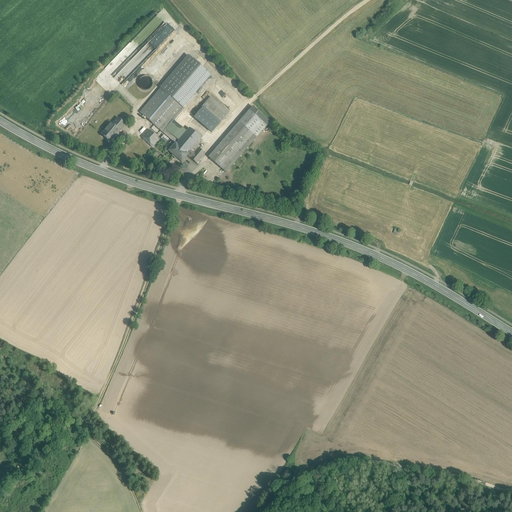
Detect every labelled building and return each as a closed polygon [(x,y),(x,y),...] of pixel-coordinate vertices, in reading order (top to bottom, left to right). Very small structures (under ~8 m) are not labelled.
[(156,47),(174,30),(168,24),(153,39),(156,42),(153,44),(156,47)] [(160,88),(161,88),(180,104),(183,107),(210,75),(188,56),(160,88)] [(141,78),(139,81),(139,84),(140,87),(142,89),(146,90),(149,89),(151,87),(152,84),(152,80),(150,78),(147,76),(144,77),(141,78)] [(161,88),(140,112),(159,129),(180,104),(161,88)] [(229,113),(210,97),(207,101),(225,117),(229,113)] [(232,103),(233,104),(230,107),(233,110),(240,101),(236,98),(232,103)] [(225,117),(207,101),(202,108),(220,123),(225,117)] [(80,103),(68,115),(71,117),(82,106),(80,103)] [(180,104),(159,129),(163,132),(165,129),(173,120),(184,107),(183,107),(180,104)] [(270,122),(252,107),(249,111),(266,126),(270,122)] [(220,123),(202,108),(194,117),(212,132),(220,123)] [(266,126),(249,111),(209,157),(226,172),(266,126)] [(64,126),(69,120),(65,117),(60,123),(64,126)] [(125,124),(117,118),(112,124),(119,130),(120,131),(125,124)] [(186,132),(173,120),(165,129),(179,140),(186,132)] [(111,123),(102,134),(105,137),(106,137),(111,141),(119,130),(112,124),(111,123)] [(179,140),(176,144),(187,153),(197,141),(200,137),(190,128),(186,132),(179,140)] [(156,137),(149,129),(141,136),(152,147),(159,139),(156,137)] [(179,140),(165,129),(163,132),(175,143),(176,144),(179,140)] [(197,141),(187,153),(188,154),(187,155),(190,158),(198,148),(201,145),(197,141)] [(176,144),(175,143),(169,151),(181,162),(187,155),(188,154),(187,153),(176,144)] [(198,148),(190,158),(196,164),(205,154),(198,148)]
